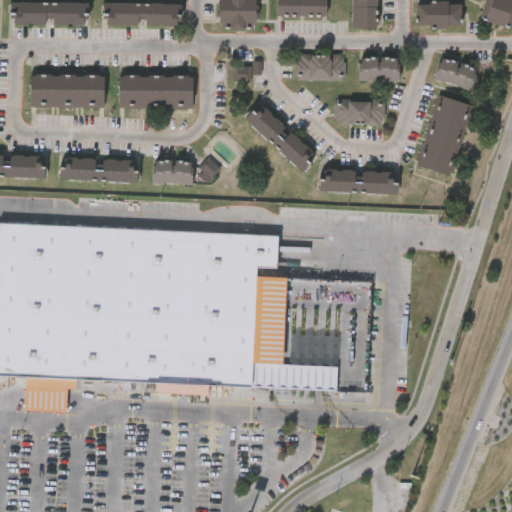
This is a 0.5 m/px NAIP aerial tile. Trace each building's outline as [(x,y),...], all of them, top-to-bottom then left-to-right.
[(254,0),(254,30),(218,30),(218,0),(254,0)] [(276,18),(276,0),(326,0),(326,18),(276,18)] [(352,30),(352,0),(376,0),(376,30),(352,30)] [(481,21),(487,0),(511,0),(511,25),(511,29),(481,21)] [(13,26),(13,1),(86,1),(86,26),(13,26)] [(415,26),(416,1),(461,3),(460,28),(415,26)] [(175,3),(175,26),(106,26),(106,3),(175,3)] [(295,79),(295,53),(344,53),(344,79),(295,79)] [(477,68),(471,90),(433,79),(439,57),(477,68)] [(359,81),(359,58),(399,58),(399,81),(359,81)] [(253,75),(262,75),(262,62),(253,62),(253,75)] [(252,67),(234,67),(233,81),(251,82),(252,67)] [(103,75),(103,106),(29,106),(29,75),(103,75)] [(118,75),(192,76),(192,109),(117,108),(118,75)] [(468,103),(452,176),(421,169),(437,96),(468,103)] [(337,125),(337,100),(383,100),(383,125),(337,125)] [(316,156),(301,172),(245,119),(260,103),(316,156)] [(0,174),(0,152),(45,154),(44,176),(0,174)] [(60,178),(61,155),(138,158),(137,181),(60,178)] [(221,170),(210,158),(196,171),(208,182),(221,170)] [(191,182),(153,182),(153,159),(191,159),(191,182)] [(320,168),(396,170),(396,192),(320,190),(320,168)] [(0,223),(277,235),(276,268),(257,267),(256,275),(286,276),(282,365),(337,367),(336,391),(77,380),(76,390),(68,390),(67,413),(23,411),(25,377),(0,376),(0,223)] [(283,364),(339,368),(340,353),(327,352),(327,350),(322,350),(321,362),(305,361),(305,354),(289,352),(289,350),(285,350),(283,364)]
